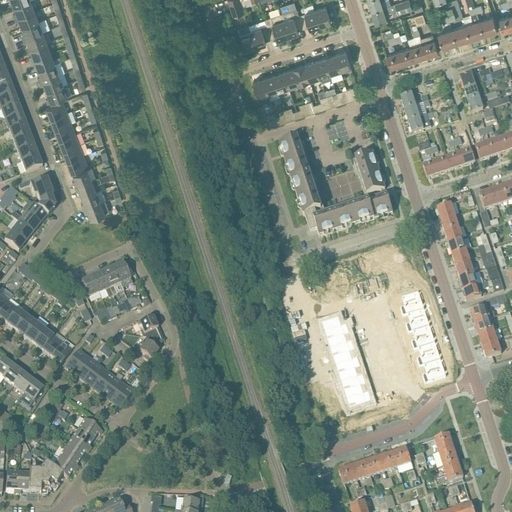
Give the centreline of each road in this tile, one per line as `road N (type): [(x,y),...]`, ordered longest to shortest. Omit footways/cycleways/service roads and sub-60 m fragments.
road 1 (residential): [(0,31),(68,209),(34,257),(60,278),(129,246)]
road 2 (residential): [(335,511),(318,456),(408,427),(444,390),(475,380)]
road 3 (residential): [(116,428),(174,345),(129,246)]
road 4 (residential): [(475,380),(423,218)]
road 5 (residential): [(0,338),(116,428)]
road 6 (residential): [(116,428),(208,474),(216,511)]
road 7 (residential): [(362,30),(229,73)]
road 8 (residential): [(384,98),(251,138)]
road 9 (residential): [(511,44),(380,86)]
road 10 (residential): [(294,258),(423,218)]
road 11 (residential): [(294,258),(251,138)]
